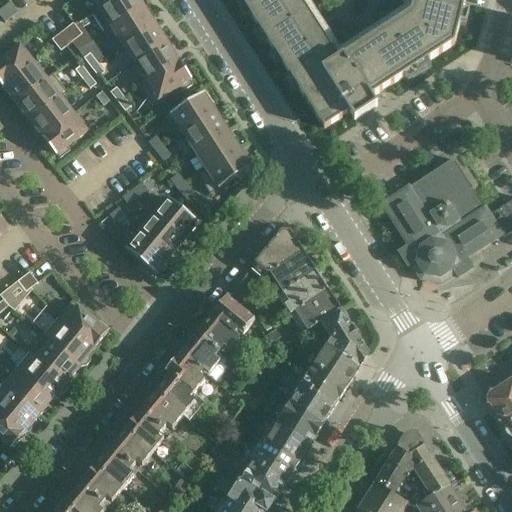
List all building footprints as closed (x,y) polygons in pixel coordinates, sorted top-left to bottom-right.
[(92,17),(117,0),(90,0),(98,12),(92,16),(92,17)] [(137,0),(117,0),(92,17),(104,35),(144,9),(137,0)] [(239,0),(323,131),(349,114),(354,122),(377,108),(371,100),(390,88),(453,47),(465,0),(406,0),(404,11),(340,52),(306,0),(239,0)] [(10,5),(3,10),(11,19),(17,15),(10,5)] [(144,9),(104,35),(104,36),(111,32),(122,49),(155,27),(144,9)] [(11,19),(3,10),(0,12),(0,18),(4,24),(11,19)] [(73,25),(62,34),(71,45),(82,37),(73,25)] [(155,27),(122,49),(134,67),(167,45),(155,27)] [(62,34),(52,42),(60,53),(71,45),(62,34)] [(167,45),(134,67),(145,84),(139,88),(139,89),(179,63),(167,45)] [(0,87),(2,90),(33,65),(20,47),(0,62),(0,87)] [(90,55),(83,60),(91,70),(97,65),(90,55)] [(179,63),(139,89),(151,108),(179,90),(182,94),(192,87),(189,83),(191,82),(179,63)] [(33,65),(2,90),(15,107),(53,78),(52,77),(46,82),(33,65)] [(97,65),(91,70),(98,79),(104,75),(97,65)] [(96,86),(81,68),(75,72),(89,91),(96,86)] [(53,78),(15,107),(28,124),(66,95),(53,78)] [(116,90),(110,95),(117,104),(123,99),(116,90)] [(109,104),(102,94),(95,99),(103,108),(109,104)] [(66,95),(28,124),(42,141),(73,116),(61,100),(66,95)] [(182,136),(215,114),(203,95),(169,117),(182,136)] [(123,99),(117,104),(125,114),(131,109),(123,99)] [(227,133),(215,114),(182,136),(194,154),(227,133)] [(73,116),(42,141),(55,158),(57,157),(59,161),(69,153),(67,150),(87,134),(73,116)] [(197,178),(239,151),(227,133),(194,154),(205,172),(197,177),(197,178)] [(155,139),(148,144),(156,154),(162,149),(155,139)] [(170,158),(162,149),(156,154),(163,163),(170,158)] [(252,175),(249,171),(251,170),(239,151),(197,178),(199,181),(207,193),(209,197),(235,180),(238,184),(252,175)] [(420,282),(437,286),(441,287),(457,277),(458,279),(472,270),(466,261),(503,237),(490,217),(485,209),(484,210),(453,161),(409,190),(408,189),(381,207),(408,248),(398,255),(408,269),(411,267),(420,282)] [(176,177),(170,182),(177,191),(184,186),(176,177)] [(141,186),(131,193),(136,199),(146,192),(141,186)] [(191,196),(184,186),(177,191),(185,201),(191,196)] [(136,199),(131,193),(122,200),(127,207),(136,199)] [(200,220),(187,210),(183,214),(167,200),(153,218),(184,243),(198,226),(196,224),(200,220)] [(511,202),(490,217),(503,237),(504,239),(511,233),(511,202)] [(109,218),(114,224),(123,217),(118,210),(109,218)] [(184,243),(153,218),(139,234),(170,260),(184,243)] [(170,260),(139,234),(125,252),(141,265),(137,269),(151,280),(154,276),(155,277),(170,260)] [(258,263),(251,271),(251,272),(252,273),(261,280),(269,275),(303,254),(304,254),(298,246),(297,246),(290,235),(282,234),(258,263)] [(278,298),(282,295),(316,273),(311,265),(310,265),(303,254),(269,275),(277,286),(272,289),(278,298)] [(291,317),(295,315),(328,293),(323,285),(322,285),(315,274),(316,273),(282,295),(289,306),(285,308),(291,317)] [(29,274),(10,290),(18,300),(25,294),(26,294),(37,285),(29,274)] [(236,291),(237,292),(244,302),(253,291),(252,291),(242,284),(236,291)] [(251,311),(260,300),(253,291),(244,302),(251,311)] [(340,313),(341,313),(336,304),(335,305),(328,294),(329,293),(328,293),(295,315),(302,326),(298,328),(304,337),(320,326),(340,313)] [(255,323),(229,302),(227,301),(212,319),(235,338),(239,333),(244,336),(255,323)] [(57,321),(94,352),(108,334),(78,309),(77,309),(72,304),(59,320),(57,321)] [(359,371),(369,357),(359,342),(360,338),(356,332),(351,330),(340,313),(320,326),(330,342),(325,350),(359,371)] [(212,319),(197,337),(220,356),(225,351),(229,355),(240,342),(235,338),(212,319)] [(94,352),(57,321),(44,338),(80,368),(81,368),(86,368),(89,364),(89,359),(89,358),(94,352)] [(197,337),(182,356),(205,375),(210,378),(221,365),(216,361),(220,356),(197,337)] [(276,355),(288,347),(282,337),(270,345),(276,355)] [(80,368),(44,338),(30,355),(66,385),(80,368)] [(347,390),(359,371),(325,350),(313,369),(347,390)] [(16,371),(53,402),(58,395),(59,395),(63,395),(67,391),(67,386),(66,385),(30,355),(16,371)] [(167,374),(172,379),(194,397),(205,384),(200,380),(205,375),(182,356),(167,374)] [(335,409),(347,390),(313,369),(301,388),(335,409)] [(16,371),(2,388),(39,418),(53,402),(16,371)] [(156,397),(183,420),(195,406),(190,402),(194,397),(172,379),(166,386),(162,386),(157,391),(158,395),(156,397)] [(488,403),(505,429),(511,424),(511,382),(489,397),(488,403)] [(0,391),(0,414),(25,435),(39,418),(2,388),(0,391)] [(323,429),(335,409),(301,388),(289,408),(323,429)] [(141,415),(164,434),(168,429),(172,433),(183,420),(156,397),(155,399),(152,399),(147,404),(148,407),(141,415)] [(311,448),(323,429),(289,408),(277,427),(311,448)] [(25,435),(0,414),(0,443),(11,452),(25,435)] [(126,433),(153,456),(164,443),(159,439),(164,434),(141,415),(135,423),(131,423),(126,428),(127,431),(126,433)] [(299,467),(311,448),(277,427),(265,446),(299,467)] [(126,433),(125,435),(121,435),(116,440),(117,444),(111,452),(133,470),(138,465),(142,469),(153,456),(126,433)] [(407,437),(375,488),(383,493),(406,507),(407,508),(416,509),(449,489),(431,461),(424,450),(416,437),(407,437)] [(287,487),(299,467),(265,446),(253,465),(287,487)] [(95,470),(123,492),(133,480),(129,475),(133,470),(111,452),(104,459),(101,459),(96,465),(97,468),(95,470)] [(193,465),(183,477),(191,484),(201,472),(193,465)] [(253,465),(241,484),(274,505),(275,506),(287,487),(253,465)] [(123,492),(95,470),(94,471),(91,471),(86,477),(87,480),(80,488),(103,507),(107,502),(112,506),(123,492)] [(191,488),(182,482),(169,500),(177,507),(191,488)] [(243,511),(269,511),(274,505),(241,484),(240,483),(228,503),(243,511)] [(99,511),(103,507),(80,488),(74,496),(70,496),(66,502),(67,505),(65,506),(72,511),(99,511)] [(375,488),(359,511),(402,511),(406,507),(383,493),(375,488)] [(416,509),(407,508),(410,511),(463,511),(449,489),(416,509)] [(160,511),(173,511),(177,507),(169,500),(160,511)] [(243,511),(228,503),(221,511),(243,511)]
